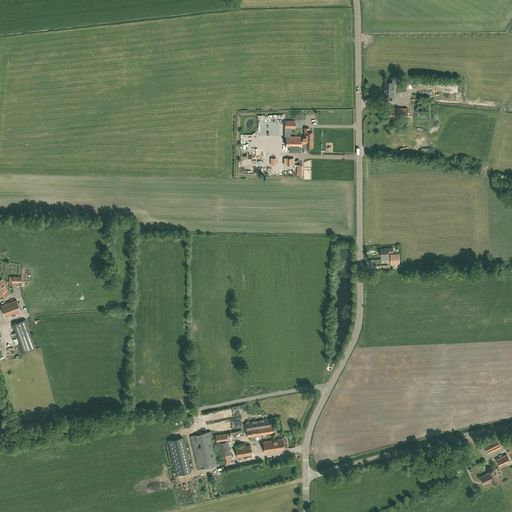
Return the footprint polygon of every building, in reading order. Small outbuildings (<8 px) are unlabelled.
[(395,95),(394,95),(395,82),(395,78),(391,78),(391,81),(386,81),(385,88),(384,88),(384,95),(390,95),(390,99),(395,99),(395,95)] [(418,104),(418,113),(430,114),(430,104),(418,104)] [(389,118),(408,119),(408,108),(390,107),(389,118)] [(304,136),(301,136),(301,139),(306,140),(306,141),(309,141),(309,136),(312,136),(313,132),(309,132),(309,128),(305,128),(304,136)] [(301,139),(301,136),(286,136),(286,147),(301,147),(301,143),(306,143),(306,147),(312,147),(312,136),(309,136),(309,141),(306,141),(306,140),(301,139)] [(0,298),(10,294),(3,279),(0,280),(0,298)] [(6,317),(21,312),(16,300),(1,305),(6,317)] [(23,353),(36,349),(25,319),(12,324),(23,353)] [(248,437),(274,432),(271,418),(245,423),(248,437)] [(190,436),(198,470),(218,465),(210,431),(190,436)] [(216,442),(228,441),(227,433),(215,435),(216,442)] [(496,436),(497,437),(487,442),(486,439),(482,441),(488,453),(501,447),(498,441),(507,439),(506,434),(496,436)] [(191,472),(184,436),(168,440),(175,475),(191,472)] [(265,452),(277,450),(285,449),(283,438),(275,440),(275,439),(263,441),(265,452)] [(250,445),(235,447),(237,457),(252,454),(250,445)] [(229,454),(221,455),(222,463),(231,462),(229,454)] [(507,454),(497,459),(501,466),(511,461),(507,454)] [(500,478),(495,468),(488,472),(489,473),(481,477),(484,484),(492,480),(492,481),(500,478)]
